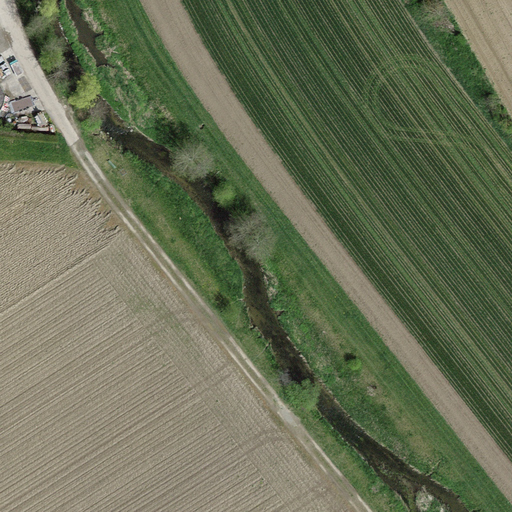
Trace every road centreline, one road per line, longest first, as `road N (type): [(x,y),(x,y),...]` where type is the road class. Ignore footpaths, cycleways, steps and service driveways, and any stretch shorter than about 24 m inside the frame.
road 1 (track): [(366,511),(72,143)]
road 2 (track): [(3,0),(72,143)]
